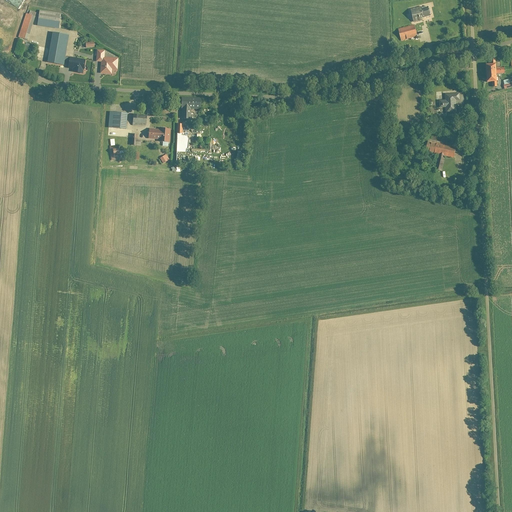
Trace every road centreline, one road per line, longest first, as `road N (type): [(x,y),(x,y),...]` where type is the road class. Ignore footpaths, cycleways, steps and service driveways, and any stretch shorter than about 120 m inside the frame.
road 1 (unclassified): [(0,53),(25,70),(102,89),(315,96),(473,52)]
road 2 (unclassified): [(473,52),(498,511)]
